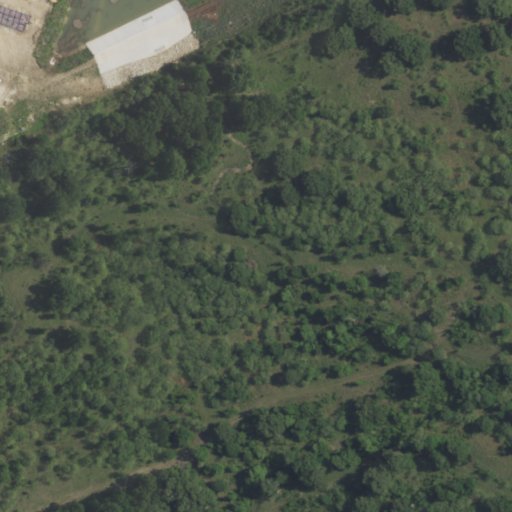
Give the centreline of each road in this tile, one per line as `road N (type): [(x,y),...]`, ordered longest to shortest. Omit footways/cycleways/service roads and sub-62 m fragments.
road 1 (residential): [(358,134),(511,135)]
road 2 (residential): [(499,0),(493,135)]
